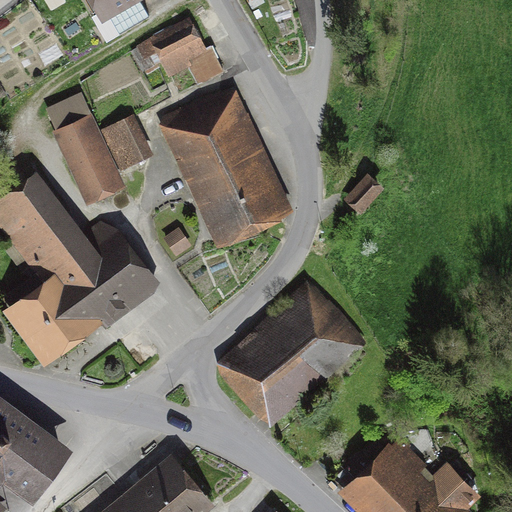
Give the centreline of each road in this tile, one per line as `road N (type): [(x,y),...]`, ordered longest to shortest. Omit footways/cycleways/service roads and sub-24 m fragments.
road 1 (tertiary): [(289,112),(310,173),(302,235),(284,268),(186,361)]
road 2 (track): [(405,0),(398,58),(363,154),(328,217),(305,224)]
road 3 (tertiary): [(0,374),(131,410)]
road 4 (tertiary): [(222,0),(289,112)]
road 5 (tertiary): [(221,434),(321,511)]
road 6 (unclassified): [(289,112),(321,63),(323,0)]
